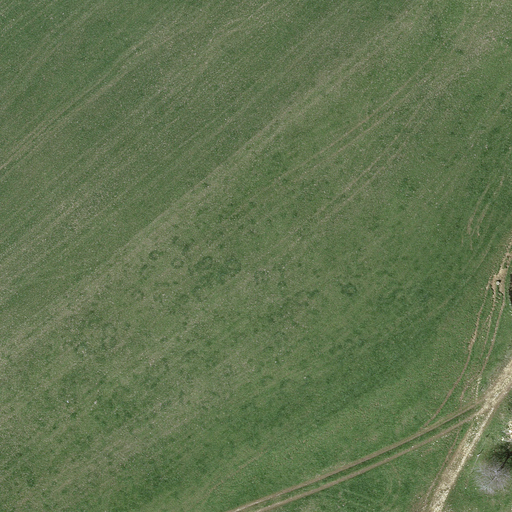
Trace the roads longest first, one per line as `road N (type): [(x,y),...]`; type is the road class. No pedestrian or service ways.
road 1 (track): [(493,403),(247,511)]
road 2 (track): [(511,376),(435,511)]
